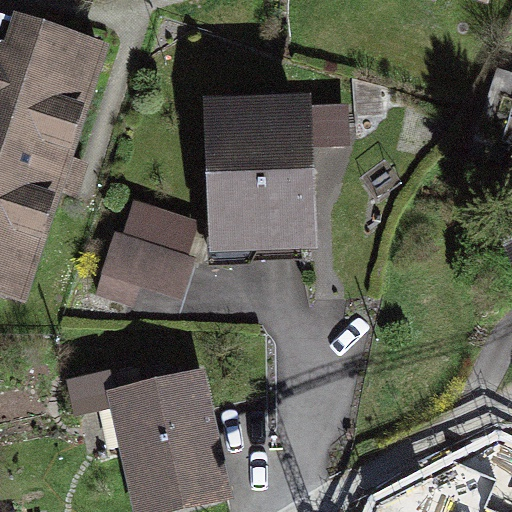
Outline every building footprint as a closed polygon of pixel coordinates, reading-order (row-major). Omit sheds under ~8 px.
[(3,0),(0,0),(0,280),(58,296),(128,32),(3,0)] [(495,0),(466,0),(493,9),(495,0)] [(303,104),(186,116),(202,271),(319,258),(303,104)] [(511,239),(484,254),(511,309),(511,239)] [(190,259),(115,245),(102,312),(177,326),(190,259)] [(219,374),(100,400),(125,511),(206,511),(248,503),(219,374)] [(480,511),(416,483),(403,511),(480,511)]
